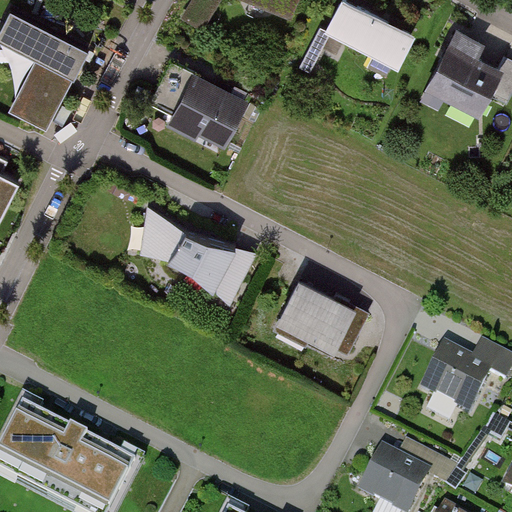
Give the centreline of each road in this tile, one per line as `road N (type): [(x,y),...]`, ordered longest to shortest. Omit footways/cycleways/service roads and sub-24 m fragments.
road 1 (residential): [(85,136),(411,309),(304,510),(0,358)]
road 2 (residential): [(85,136),(163,0)]
road 3 (residential): [(0,301),(71,165)]
